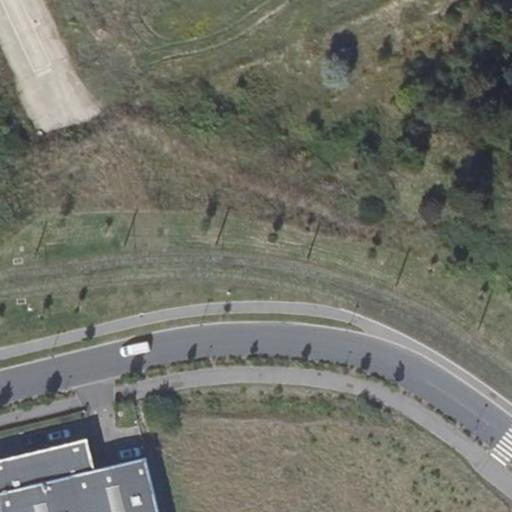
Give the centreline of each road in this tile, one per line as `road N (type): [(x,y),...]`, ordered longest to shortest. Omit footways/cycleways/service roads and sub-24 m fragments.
road 1 (unclassified): [(0,392),(224,342),(332,343),(420,374),(511,440)]
road 2 (track): [(144,235),(94,124),(4,0)]
